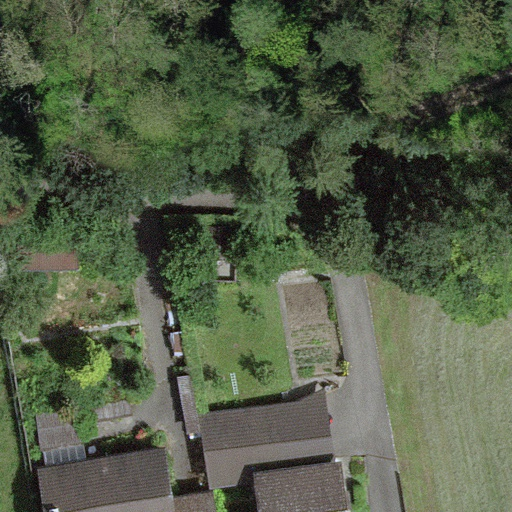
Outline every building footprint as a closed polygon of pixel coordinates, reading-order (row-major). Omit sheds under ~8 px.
[(226,229),(202,229),(203,247),(226,247),(226,229)] [(68,235),(19,236),(20,262),(69,261),(68,235)] [(69,410),(31,415),(36,447),(74,442),(69,410)] [(341,511),(340,503),(337,504),(331,461),(257,470),(253,439),(249,411),(198,418),(207,478),(253,472),(258,511),(341,511)] [(168,511),(166,500),(158,451),(82,464),(38,471),(44,511),(168,511)] [(211,511),(208,493),(176,498),(178,511),(211,511)]
